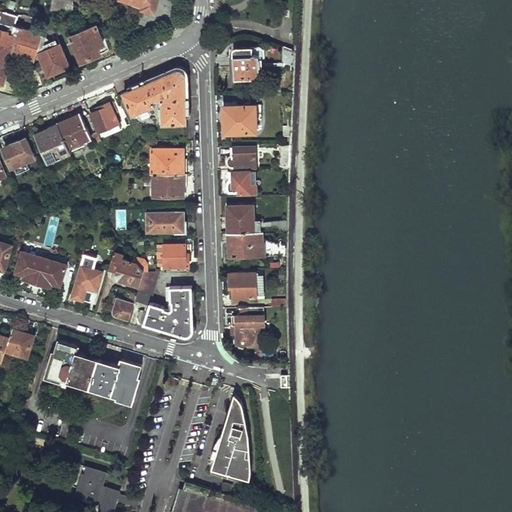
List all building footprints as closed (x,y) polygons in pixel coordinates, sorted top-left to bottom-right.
[(52,0),(50,10),(56,9),(75,9),(73,0),(52,0)] [(130,0),(133,4),(155,10),(157,0),(130,0)] [(0,80),(3,82),(12,52),(34,59),(36,52),(39,43),(44,45),(44,43),(48,30),(38,27),(36,30),(15,24),(18,16),(0,10),(0,80)] [(96,26),(71,36),(81,60),(103,51),(101,48),(107,45),(103,35),(100,37),(96,26)] [(39,43),(36,52),(39,52),(48,74),(69,65),(59,41),(57,42),(56,39),(44,43),(44,45),(39,43)] [(282,46),(282,67),(292,67),(292,50),(282,46)] [(230,54),(230,56),(230,79),(260,78),(259,47),(247,48),(237,48),(235,48),(234,49),(232,51),(231,51),(230,52),(230,54)] [(176,71),(124,93),(133,113),(137,119),(141,123),(144,125),(146,125),(187,124),(185,77),(185,76),(185,75),(185,73),(184,73),(184,72),(183,71),(182,71),(180,70),(179,70),(177,71),(176,71)] [(110,101),(90,110),(99,131),(118,122),(110,101)] [(246,105),(223,106),(225,133),(258,133),(257,107),(246,107),(246,105)] [(81,114),(58,123),(69,148),(92,138),(81,114)] [(51,132),(41,135),(45,145),(41,147),(49,164),(72,154),(69,148),(58,123),(49,127),(51,132)] [(49,127),(36,133),(41,147),(45,145),(41,135),(51,132),(49,127)] [(98,133),(93,135),(96,143),(101,141),(98,133)] [(3,147),(12,167),(13,166),(26,161),(36,157),(27,137),(3,147)] [(291,143),(282,144),(280,168),(290,168),(291,143)] [(227,160),(227,161),(227,164),(228,166),(230,167),(231,167),(232,167),(232,169),(257,169),(255,146),(232,146),(233,155),(229,157),(227,159),(227,160)] [(184,148),(152,148),(152,173),(154,173),(184,173),(184,148)] [(26,161),(13,166),(17,174),(29,169),(26,161)] [(250,170),(227,171),(228,193),(251,193),(250,170)] [(151,175),(151,196),(187,196),(187,187),(188,187),(188,173),(184,173),(154,173),(154,175),(151,175)] [(253,204),(228,205),(229,232),(255,231),(253,204)] [(147,212),(147,232),(185,232),(185,213),(147,212)] [(284,219),(280,219),(281,229),(284,229),(289,229),(287,219),(284,219)] [(255,231),(229,232),(229,256),(271,254),(271,242),(264,242),(264,230),(255,231)] [(0,273),(4,275),(12,246),(0,241),(0,273)] [(165,243),(156,243),(157,266),(165,266),(165,243)] [(192,243),(165,243),(165,266),(190,265),(190,251),(193,251),(192,243)] [(23,251),(15,275),(59,289),(67,264),(23,251)] [(115,252),(110,270),(118,272),(118,275),(122,281),(140,286),(144,271),(138,263),(123,258),(124,255),(115,252)] [(72,297),(90,302),(94,292),(97,293),(103,273),(95,269),(98,259),(86,255),(72,297)] [(138,258),(137,262),(138,263),(144,271),(148,271),(148,263),(145,259),(138,258)] [(137,293),(135,301),(146,304),(149,305),(144,323),(181,335),(182,333),(186,335),(188,335),(189,334),(190,334),(191,333),(193,332),(194,331),(194,328),(194,326),(193,323),(195,323),(193,285),(170,286),(170,307),(151,301),(161,271),(148,271),(144,271),(140,286),(137,293)] [(257,272),(230,272),(231,297),(258,296),(257,272)] [(118,296),(114,310),(114,312),(114,313),(115,314),(116,314),(117,315),(118,315),(130,319),(135,301),(137,293),(129,291),(126,299),(118,296)] [(149,305),(146,304),(145,310),(141,309),(138,319),(141,323),(144,323),(149,305)] [(234,315),(232,315),(232,332),(237,332),(237,344),(248,343),(248,347),(257,347),(261,345),(264,342),(266,339),(266,336),(265,305),(240,307),(240,311),(234,311),(234,315)] [(13,329),(7,351),(28,357),(35,335),(13,329)] [(0,361),(2,362),(9,341),(0,338),(0,361)] [(60,341),(49,376),(69,382),(71,378),(91,384),(98,361),(78,355),(80,347),(60,341)] [(111,394),(132,400),(143,365),(122,359),(119,367),(98,361),(91,384),(112,391),(111,394)] [(289,387),(289,375),(281,375),(281,387),(289,387)] [(246,399),(242,395),(230,433),(236,429),(246,399)] [(246,399),(236,429),(230,433),(217,475),(254,487),(257,475),(255,437),(249,406),(246,399)] [(89,466),(78,498),(100,506),(111,474),(89,466)] [(229,484),(226,494),(235,497),(238,487),(229,484)] [(238,511),(243,500),(235,500),(192,486),(190,486),(189,487),(187,488),(187,489),(185,493),(181,491),(174,511),(238,511)] [(110,489),(101,511),(114,511),(121,493),(110,489)] [(263,508),(261,498),(256,498),(254,507),(263,508)]
